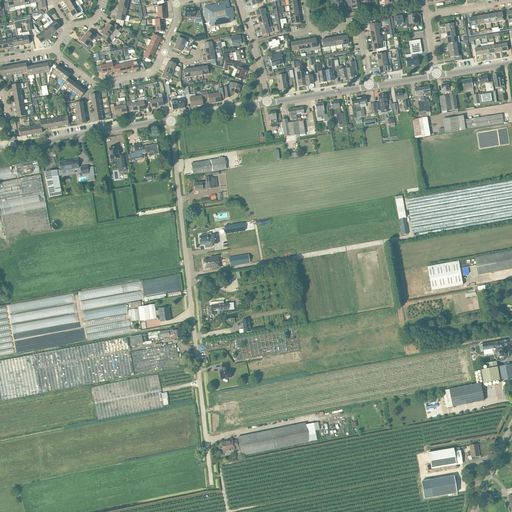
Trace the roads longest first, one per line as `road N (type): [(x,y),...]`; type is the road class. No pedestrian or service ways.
road 1 (unclassified): [(211,492),(186,264)]
road 2 (unclassified): [(12,148),(170,118)]
road 3 (unclassified): [(186,264),(170,118)]
road 4 (residential): [(53,49),(101,85),(149,73),(163,51)]
